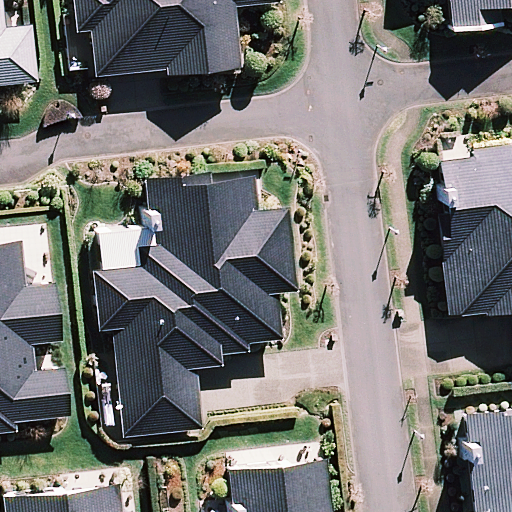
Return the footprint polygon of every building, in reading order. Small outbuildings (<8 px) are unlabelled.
[(0,0),(0,76),(35,72),(29,28),(3,31),(0,9),(0,0)] [(85,33),(90,74),(235,57),(229,4),(261,0),(71,0),(76,34),(85,33)] [(444,0),(447,18),(496,12),(494,0),(444,0)] [(511,136),(431,146),(450,311),(511,303),(511,313),(511,136)] [(91,264),(111,429),(201,418),(194,356),(272,347),(267,297),(298,293),(288,211),(250,216),(245,176),(150,187),(158,256),(91,264)] [(54,334),(48,288),(22,291),(17,242),(0,243),(0,431),(16,429),(15,417),(63,412),(58,371),(33,374),(28,337),(54,334)] [(511,511),(511,406),(462,412),(473,508),(460,510),(460,511),(511,511)] [(325,511),(319,454),(230,464),(235,511),(325,511)] [(120,511),(117,480),(8,493),(10,511),(120,511)]
